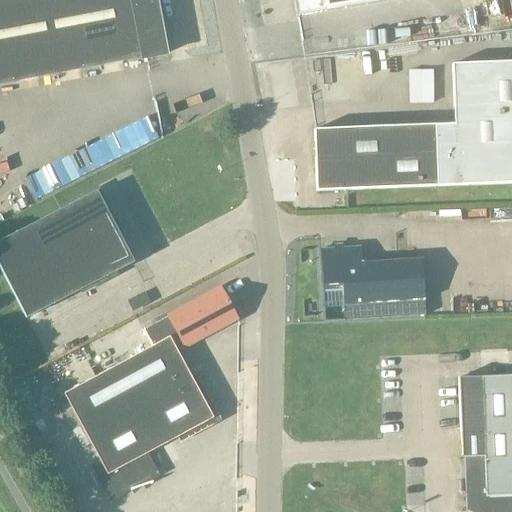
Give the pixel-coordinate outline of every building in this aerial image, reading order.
[(0,0),(0,86),(166,56),(155,0),(0,0)] [(293,0),(297,18),(404,0),(293,0)] [(316,193),(437,188),(511,185),(511,63),(452,66),(454,126),(314,131),(316,193)] [(96,193),(0,242),(0,269),(26,319),(133,264),(96,193)] [(324,323),(424,316),(421,260),(360,264),(359,249),(319,252),(324,323)] [(220,289),(143,331),(152,348),(169,338),(177,352),(237,320),(220,289)] [(152,348),(63,395),(99,462),(94,465),(112,498),(153,476),(143,457),(213,420),(177,352),(169,338),(152,348)] [(13,386),(25,412),(44,403),(32,377),(13,386)] [(511,377),(458,379),(461,459),(463,459),(465,511),(511,511),(511,377)]
